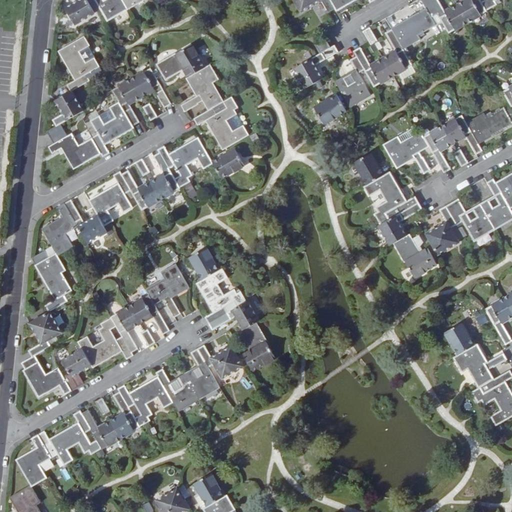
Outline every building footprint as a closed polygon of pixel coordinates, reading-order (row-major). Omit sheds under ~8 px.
[(96,1),(95,0),(78,0),(79,1),(66,8),(76,25),(96,13),(91,4),(96,1)] [(127,11),(121,0),(104,0),(105,0),(104,0),(95,0),(96,1),(108,22),(127,11)] [(121,0),(127,11),(146,0),(121,0)] [(295,0),(303,12),(322,1),(330,13),(336,10),(330,0),(295,0)] [(330,0),(336,10),(337,12),(359,0),(368,0),(371,3),(375,1),(374,0),(330,0)] [(438,14),(430,0),(421,0),(427,8),(392,29),(392,30),(405,50),(422,39),(419,35),(437,25),(432,17),(438,14)] [(449,33),(469,22),(458,5),(446,12),(439,0),(430,0),(438,14),(449,33)] [(466,0),(458,5),(469,22),(487,11),(479,0),(466,0)] [(479,0),(487,11),(498,5),(496,1),(497,0),(479,0)] [(372,28),(365,32),(371,42),(372,45),(376,43),(379,41),(372,28)] [(384,58),(395,77),(399,74),(403,80),(416,72),(413,66),(413,65),(405,50),(392,30),(386,34),(396,51),(384,58)] [(91,46),(85,37),(59,52),(76,80),(67,85),(71,92),(72,91),(73,92),(92,81),(87,75),(100,67),(95,58),(87,63),(80,52),(91,46)] [(334,56),(339,52),(336,46),(332,48),(327,38),(316,44),(321,53),(296,68),(308,88),(323,79),(316,66),(334,56)] [(189,77),(205,68),(193,46),(177,54),(176,54),(157,65),(166,80),(185,70),(189,77)] [(395,77),(384,58),(371,65),(361,48),(355,52),(358,57),(365,69),(376,88),(395,77)] [(365,69),(358,57),(351,60),(356,69),(358,73),(365,69)] [(205,68),(189,77),(187,79),(197,97),(181,106),(185,112),(204,101),(209,110),(225,101),(214,83),(220,80),(211,65),(205,68)] [(132,79),(143,98),(155,91),(165,108),(172,104),(151,68),(132,79)] [(358,73),(356,69),(350,73),(354,80),(349,83),(345,76),(336,81),(351,108),(372,96),(358,73)] [(143,98),(132,79),(113,90),(119,102),(134,126),(140,122),(131,105),(143,98)] [(511,86),(503,92),(511,106),(511,86)] [(56,126),(62,124),(84,111),(73,92),(72,91),(71,92),(57,101),(64,113),(53,120),(56,126)] [(338,95),(315,108),(325,125),(347,111),(338,95)] [(225,101),(209,110),(194,119),(198,126),(207,122),(224,150),(250,135),(244,125),(234,131),(228,120),(238,115),(235,110),(239,108),(233,97),(225,101)] [(134,126),(119,102),(110,107),(111,109),(116,118),(105,124),(100,116),(90,121),(98,135),(106,146),(135,128),(134,126)] [(151,102),(147,105),(144,107),(152,121),(159,116),(151,102)] [(468,122),(480,144),(511,126),(511,112),(509,114),(505,106),(487,117),(485,112),(468,122)] [(116,118),(111,109),(102,114),(101,112),(99,114),(100,116),(105,124),(116,118)] [(443,126),(454,144),(467,137),(477,155),(484,151),(480,144),(468,122),(463,115),(443,126)] [(62,124),(56,126),(47,131),(54,144),(68,135),(62,124)] [(454,144),(443,126),(425,137),(430,147),(443,169),(445,173),(452,169),(442,151),(454,144)] [(406,140),(416,159),(425,174),(431,170),(421,152),(430,147),(425,137),(421,131),(406,140)] [(68,135),(54,144),(49,147),(53,155),(62,150),(75,170),(102,155),(103,157),(110,153),(106,146),(98,135),(80,145),(73,133),(68,135)] [(256,133),(250,136),(254,143),(260,139),(256,133)] [(416,159),(406,140),(403,142),(399,136),(384,145),(398,169),(416,159)] [(170,154),(189,178),(194,175),(188,165),(198,159),(204,170),(214,164),(213,162),(199,138),(170,154)] [(189,178),(170,154),(166,148),(165,146),(158,150),(159,153),(153,157),(164,174),(152,182),(164,199),(181,189),(181,188),(191,182),(189,178)] [(222,178),(245,165),(236,150),(213,162),(214,164),(222,178)] [(461,150),(458,151),(454,153),(463,167),(469,163),(461,150)] [(368,185),(385,175),(372,152),(355,162),(368,185)] [(144,177),(148,175),(151,173),(143,158),(136,162),(144,177)] [(132,193),(123,175),(121,171),(114,175),(118,183),(90,200),(98,216),(105,227),(115,221),(109,211),(119,205),(124,213),(134,208),(127,195),(132,193)] [(164,199),(152,182),(139,189),(129,171),(123,175),(132,193),(143,211),(164,199)] [(381,224),(419,203),(416,196),(408,200),(391,171),(385,175),(368,185),(364,187),(370,197),(380,191),(386,201),(376,208),(378,211),(374,214),(381,224)] [(511,172),(496,182),(511,209),(511,208),(511,172)] [(511,209),(496,182),(494,178),(487,182),(499,204),(494,207),(489,199),(481,204),(496,231),(511,221),(511,209)] [(197,195),(190,183),(183,187),(190,199),(197,195)] [(105,227),(98,216),(85,224),(72,199),(63,204),(79,227),(88,244),(108,233),(105,227)] [(496,231),(481,204),(473,208),(478,217),(472,220),(459,199),(440,210),(447,223),(452,229),(464,222),(475,243),(496,231)] [(394,243),(408,236),(400,223),(423,209),(419,203),(381,224),(379,225),(391,245),(394,243)] [(79,227),(63,204),(58,207),(63,217),(43,229),(53,247),(59,256),(74,247),(67,234),(79,227)] [(452,229),(447,223),(428,234),(439,254),(459,242),(452,229)] [(405,260),(422,252),(411,234),(408,236),(394,243),(404,260),(405,260)] [(59,256),(53,247),(44,251),(32,258),(55,300),(45,306),(49,313),(52,311),(69,301),(65,295),(73,291),(63,273),(67,271),(59,256)] [(422,252),(405,260),(415,277),(438,264),(429,248),(422,252)] [(203,280),(220,271),(207,249),(190,258),(203,280)] [(149,295),(156,306),(165,300),(175,318),(182,314),(173,299),(191,288),(177,264),(161,273),(165,278),(146,289),(149,295)] [(220,271),(203,280),(197,284),(214,313),(206,317),(210,325),(248,302),(241,291),(238,293),(236,290),(225,295),(219,284),(229,279),(223,269),(220,271)] [(111,318),(132,353),(139,349),(129,331),(141,324),(154,317),(164,335),(171,331),(169,328),(156,306),(149,295),(111,318)] [(511,318),(511,308),(505,298),(486,309),(506,345),(511,341),(511,337),(504,323),(511,318)] [(248,302),(210,325),(214,331),(237,318),(244,330),(240,332),(251,350),(267,341),(268,341),(258,323),(261,321),(250,300),(248,302)] [(52,311),(49,313),(29,325),(40,344),(28,351),(32,358),(37,357),(52,347),(49,341),(64,332),(52,311)] [(82,349),(92,366),(94,369),(123,352),(127,360),(134,356),(132,353),(111,318),(101,324),(103,327),(99,330),(105,340),(94,346),(88,336),(78,342),(82,349)] [(459,355),(476,345),(463,323),(446,332),(459,355)] [(148,329),(145,331),(142,333),(149,347),(156,343),(148,329)] [(267,341),(251,350),(244,355),(254,371),(276,358),(267,341)] [(479,388),(495,378),(490,369),(508,359),(504,353),(489,361),(479,343),(476,345),(459,355),(454,357),(463,372),(468,369),(479,388)] [(198,349),(209,368),(215,364),(224,378),(244,366),(232,346),(212,358),(205,345),(198,349)] [(65,377),(72,392),(85,384),(80,373),(92,366),(82,349),(63,361),(71,374),(65,377)] [(209,368),(198,349),(191,353),(199,366),(184,374),(200,400),(221,388),(209,368)] [(37,357),(32,358),(23,363),(27,370),(24,371),(40,398),(60,386),(66,395),(72,392),(65,377),(59,367),(47,374),(37,357)] [(200,400),(184,374),(171,382),(164,369),(157,373),(159,376),(174,404),(180,412),(200,400)] [(495,378),(479,388),(472,391),(479,403),(483,401),(485,406),(495,400),(501,410),(491,415),(497,426),(511,416),(511,390),(507,381),(511,378),(511,372),(511,370),(495,378)] [(174,404),(159,376),(130,393),(126,385),(118,389),(120,392),(114,396),(125,414),(112,421),(122,439),(142,428),(142,427),(152,421),(149,417),(154,414),(148,405),(159,398),(165,409),(174,404)] [(104,416),(107,414),(111,412),(103,397),(96,402),(104,416)] [(122,439),(112,421),(100,429),(90,410),(83,414),(102,449),(103,450),(122,439)] [(102,449),(83,414),(81,411),(74,415),(79,423),(50,440),(46,431),(37,436),(50,460),(59,455),(61,459),(65,466),(75,460),(69,450),(79,444),(86,454),(90,452),(92,455),(102,449)] [(50,460),(37,436),(32,439),(37,448),(17,460),(31,485),(33,487),(48,478),(41,466),(50,460)] [(208,506),(224,497),(212,475),(195,484),(208,506)] [(33,487),(31,485),(10,498),(18,511),(42,511),(38,505),(42,503),(33,487)] [(185,511),(189,509),(178,489),(157,502),(163,511),(185,511)] [(224,497),(208,506),(203,509),(204,511),(232,511),(236,510),(227,495),(224,497)]
